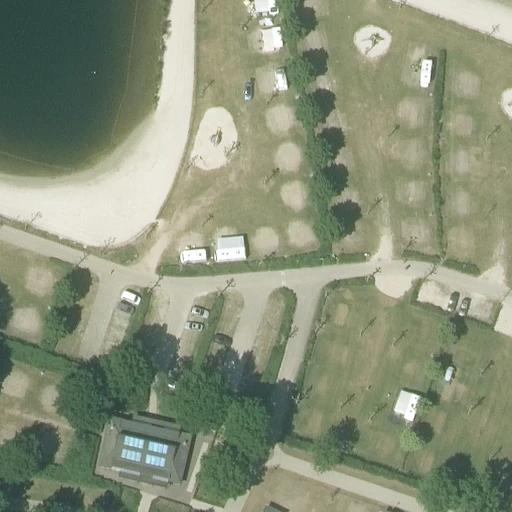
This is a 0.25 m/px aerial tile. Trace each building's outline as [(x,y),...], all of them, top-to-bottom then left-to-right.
[(273,0),(251,0),(252,12),(273,11),(273,0)] [(314,0),(292,0),(296,21),(317,18),(314,0)] [(274,27),(255,30),(259,52),(278,49),(274,27)] [(302,58),(323,52),(318,29),(296,34),(302,58)] [(404,57),(402,82),(421,83),(422,58),(404,57)] [(461,97),(464,75),(444,72),(440,93),(461,97)] [(308,80),(311,98),(341,93),(337,75),(308,80)] [(267,108),(267,125),(295,124),(294,107),(267,108)] [(338,112),(319,115),(323,140),(342,137),(338,112)] [(464,137),(463,112),(441,113),(442,138),(464,137)] [(179,491),(190,444),(160,437),(161,434),(152,432),(151,435),(108,425),(97,471),(136,480),(135,483),(144,485),(145,482),(179,491)]
